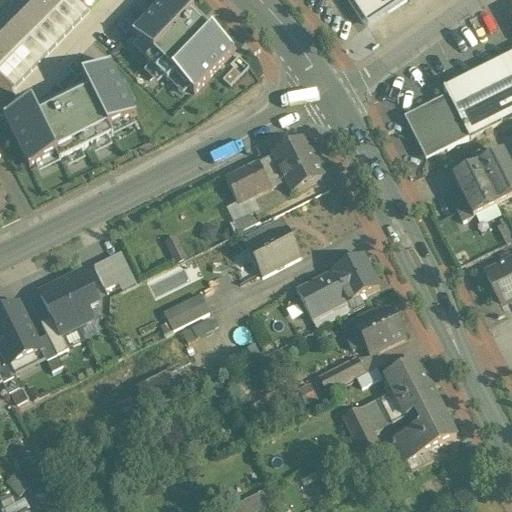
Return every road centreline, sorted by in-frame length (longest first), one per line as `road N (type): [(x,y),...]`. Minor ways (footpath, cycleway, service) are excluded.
road 1 (secondary): [(0,260),(328,95)]
road 2 (residential): [(470,0),(328,95)]
road 3 (secondary): [(459,356),(435,274),(398,223)]
road 4 (secondary): [(398,223),(405,262),(459,356)]
road 5 (secondary): [(328,95),(398,223)]
road 6 (secondary): [(255,0),(313,64),(328,95)]
